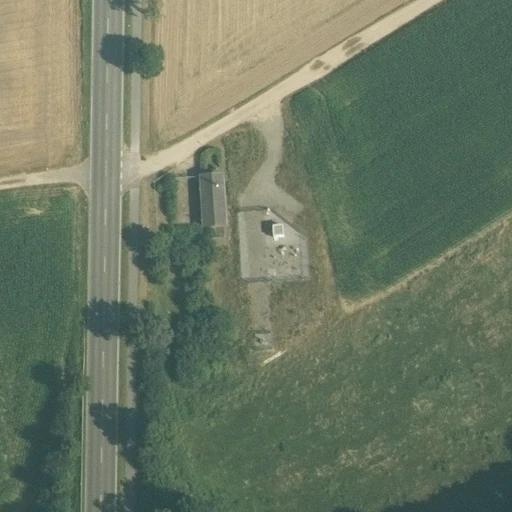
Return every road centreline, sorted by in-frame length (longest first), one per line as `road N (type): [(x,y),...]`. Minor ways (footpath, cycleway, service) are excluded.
road 1 (primary): [(105,511),(109,0)]
road 2 (track): [(438,0),(157,168),(0,199)]
